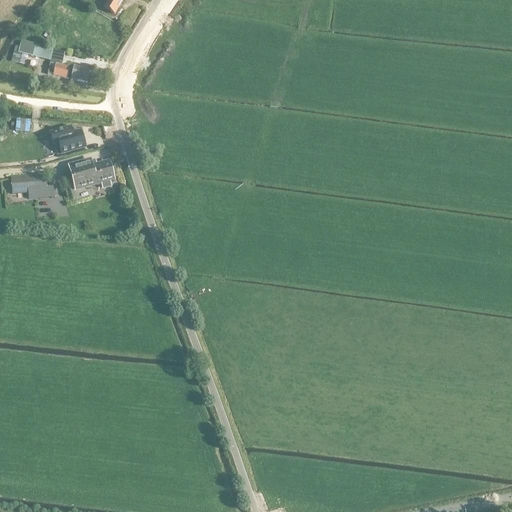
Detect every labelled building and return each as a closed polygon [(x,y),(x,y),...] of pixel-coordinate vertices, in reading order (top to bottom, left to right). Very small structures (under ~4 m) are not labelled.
[(108,0),(103,8),(114,15),(123,0),(108,0)] [(63,60),(65,55),(65,54),(53,51),(53,50),(21,41),(19,47),(15,47),(12,62),(24,65),(26,55),(39,59),(50,61),(50,64),(48,75),(53,76),(67,79),(69,67),(62,66),(63,60)] [(69,67),(67,79),(87,83),(90,71),(69,66),(69,67)] [(16,131),(30,132),(31,120),(17,119),(16,131)] [(71,127),(50,133),(53,146),(59,144),(61,155),(85,148),(81,131),(72,134),(71,127)] [(109,162),(97,166),(92,167),(91,161),(90,160),(69,166),(76,190),(93,186),(92,181),(100,179),(101,183),(102,188),(111,186),(110,181),(114,180),(109,162)] [(11,178),(12,195),(12,196),(28,194),(29,199),(54,197),(53,186),(46,187),(45,175),(11,178)]
